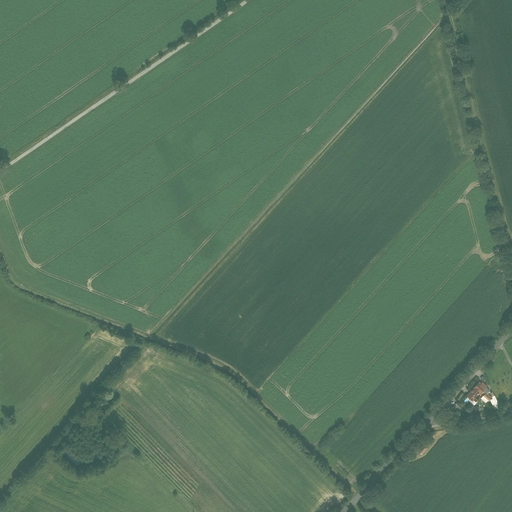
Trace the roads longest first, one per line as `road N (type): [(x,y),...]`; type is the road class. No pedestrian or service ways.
road 1 (track): [(247,0),(0,171)]
road 2 (residential): [(429,421),(345,511)]
road 3 (residential): [(511,330),(429,421)]
